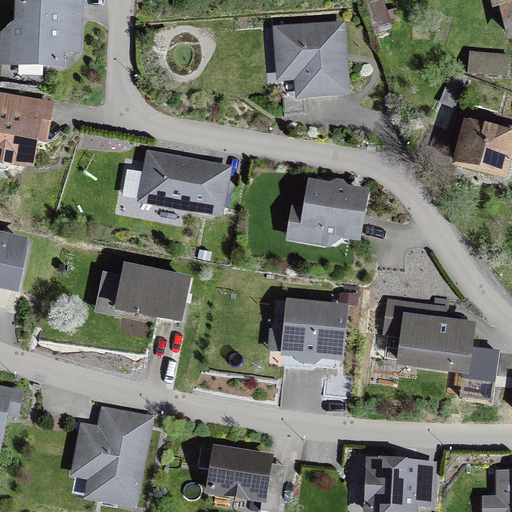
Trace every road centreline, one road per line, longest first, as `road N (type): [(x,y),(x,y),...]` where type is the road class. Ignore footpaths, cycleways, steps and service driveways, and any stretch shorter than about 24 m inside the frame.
road 1 (residential): [(511,315),(467,284),(405,187),(157,129),(127,84),(124,0)]
road 2 (residential): [(511,433),(391,435),(63,373),(0,353)]
